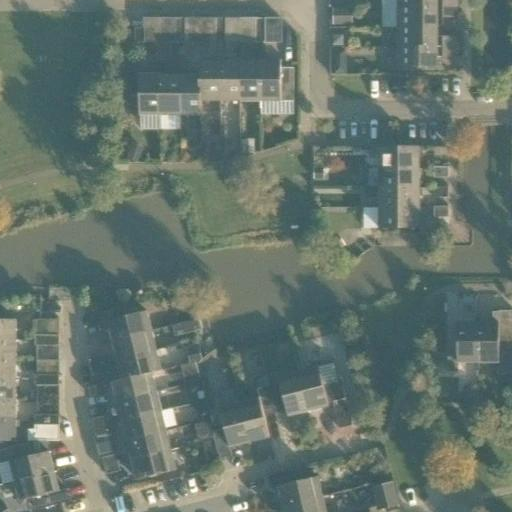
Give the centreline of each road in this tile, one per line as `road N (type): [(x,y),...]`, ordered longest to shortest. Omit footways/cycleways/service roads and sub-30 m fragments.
road 1 (residential): [(511,111),(342,111),(320,90),(319,0)]
road 2 (residential): [(96,511),(71,405),(68,299)]
